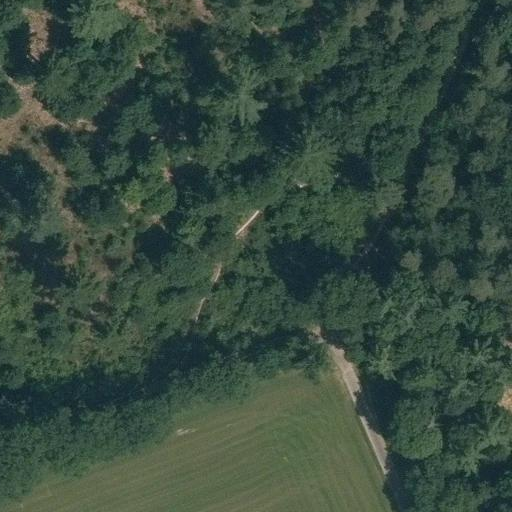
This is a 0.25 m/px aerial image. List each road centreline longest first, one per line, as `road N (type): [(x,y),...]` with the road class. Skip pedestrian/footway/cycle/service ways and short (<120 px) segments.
road 1 (track): [(331,338),(473,0)]
road 2 (track): [(0,443),(165,384)]
road 3 (track): [(165,384),(298,335),(331,338)]
road 4 (unclassified): [(349,377),(407,511)]
